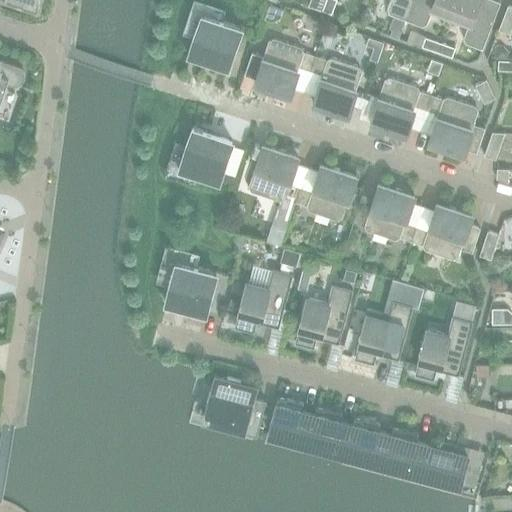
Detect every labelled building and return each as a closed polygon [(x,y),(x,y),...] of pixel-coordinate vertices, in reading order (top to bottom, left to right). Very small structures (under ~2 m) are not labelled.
[(12,0),(37,8),(38,0),(12,0)] [(331,12),(335,0),(324,0),(322,9),(331,12)] [(405,18),(412,0),(389,0),(387,7),(389,12),(405,18)] [(450,14),(455,0),(412,0),(405,18),(422,24),(426,22),(432,7),(450,14)] [(455,0),(450,14),(469,21),(463,36),(465,41),(482,47),(500,0),(499,0),(455,0)] [(509,32),(511,24),(511,4),(508,3),(498,27),(509,32)] [(227,65),(241,25),(201,12),(188,52),(227,65)] [(436,50),(440,41),(425,35),(421,45),(436,50)] [(310,70),(315,54),(303,50),(301,46),(273,36),(268,38),(263,54),(252,50),(244,73),(255,77),(254,80),(289,92),(298,66),(310,70)] [(440,41),(436,50),(451,56),(455,46),(440,41)] [(315,54),(310,70),(321,74),(312,100),(347,112),(362,70),(359,65),(331,56),(326,58),(315,54)] [(0,95),(5,81),(15,84),(21,82),(24,77),(24,71),(22,65),(0,58),(0,95)] [(511,69),(511,59),(498,59),(497,69),(511,69)] [(426,109),(431,93),(419,89),(417,85),(389,75),(384,77),(370,119),(405,131),(414,105),(426,109)] [(431,93),(426,109),(437,113),(428,139),(464,151),(465,147),(476,151),(484,126),(473,122),(478,109),(475,104),(447,95),(443,97),(431,93)] [(218,178),(232,139),(192,125),(179,165),(218,178)] [(495,157),(504,131),(492,130),(484,153),(495,157)] [(295,200),(300,184),(289,180),(298,154),(262,142),(248,184),(250,189),(279,199),(283,197),(295,200)] [(300,184),(295,200),(306,204),(308,209),(337,218),(341,216),(356,174),(320,162),(312,188),(300,184)] [(507,180),(508,167),(497,166),(496,176),(507,180)] [(411,239),(416,223),(405,219),(414,193),(378,181),(364,224),(366,228),(395,238),(399,235),(411,239)] [(416,223),(411,239),(422,243),(424,248),(453,257),(457,255),(460,247),(471,250),(480,226),(468,222),(472,213),(436,201),(428,227),(416,223)] [(490,257),(499,232),(487,228),(479,253),(490,257)] [(205,311),(216,270),(175,260),(165,300),(205,311)] [(292,273),(293,272),(272,266),(267,286),(245,280),(236,315),(237,315),(235,325),(253,330),(255,320),(278,326),(279,325),(278,325),(292,273)] [(352,289),(353,288),(332,282),(327,301),(305,296),(296,331),(297,331),(295,341),(313,345),(315,336),(338,342),(338,340),(352,289)] [(412,305),(413,303),(392,298),(387,317),(365,312),(356,346),(357,347),(355,356),(373,361),(375,352),(398,358),(398,356),(412,305)] [(472,320),(472,319),(452,314),(447,333),(425,328),(416,362),(417,363),(415,372),(433,377),(435,367),(458,373),(458,372),(472,320)] [(227,377),(214,374),(210,388),(212,388),(216,389),(212,401),(209,400),(207,399),(204,413),(229,420),(227,427),(256,435),(266,398),(264,398),(252,395),(254,387),(240,383),(241,379),(227,375),(227,377)] [(307,440),(316,406),(312,405),(315,406),(314,412),(302,408),(303,402),(277,395),(268,430),(307,440)] [(345,451),(354,416),(351,415),(354,416),(352,422),(340,419),(342,412),(316,406),(307,440),(345,451)] [(383,461),(392,426),(389,425),(389,426),(392,426),(390,432),(378,429),(380,423),(354,416),(345,451),(383,461)] [(421,471),(431,436),(427,435),(427,436),(430,437),(428,442),(416,439),(418,433),(392,426),(383,461),(421,471)] [(431,436),(421,471),(474,485),(481,462),(482,457),(455,449),(456,443),(431,436)]
